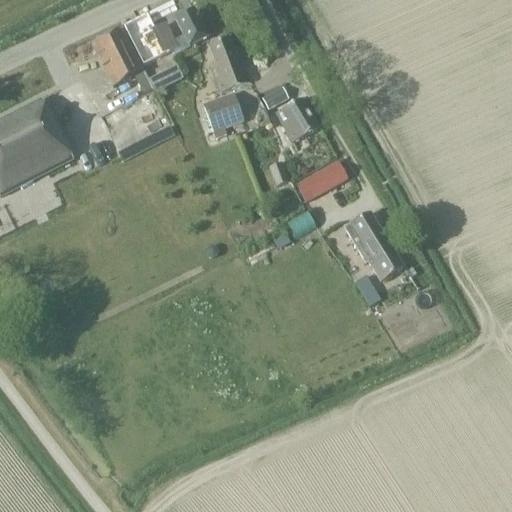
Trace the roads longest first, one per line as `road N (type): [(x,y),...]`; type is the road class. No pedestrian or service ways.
road 1 (unclassified): [(102,511),(0,379)]
road 2 (tertiary): [(0,64),(142,0)]
